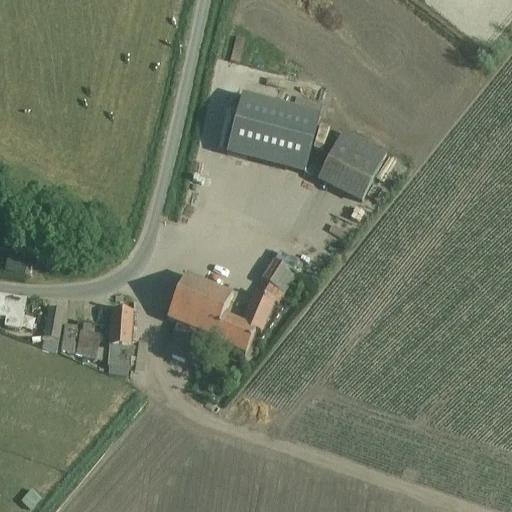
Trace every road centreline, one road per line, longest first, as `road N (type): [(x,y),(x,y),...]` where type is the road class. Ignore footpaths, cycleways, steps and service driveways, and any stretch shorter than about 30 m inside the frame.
road 1 (track): [(138,264),(147,283),(144,348),(156,383),(191,417),(473,511)]
road 2 (unclassified): [(205,0),(156,219),(138,264),(119,282),(75,295),(0,291)]
